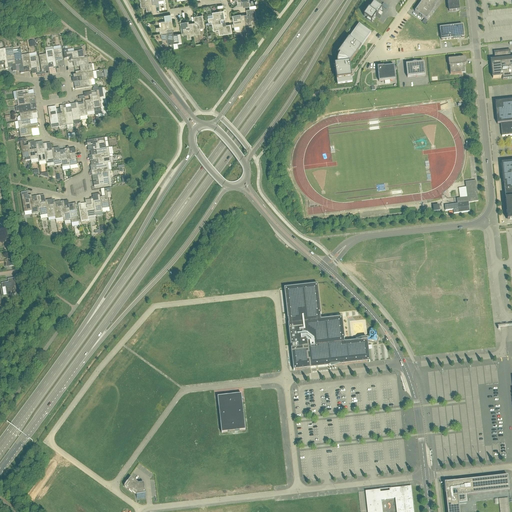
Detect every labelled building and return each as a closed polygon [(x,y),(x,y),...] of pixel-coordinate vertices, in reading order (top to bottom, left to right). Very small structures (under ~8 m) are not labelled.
[(148,0),(139,0),(141,7),(146,6),(146,11),(150,10),(148,0)] [(426,21),(435,8),(434,8),(439,1),(437,0),(423,0),(415,12),(426,21)] [(459,11),(458,8),(458,1),(448,2),(449,12),(459,11)] [(371,6),(372,7),(369,10),(364,16),(364,17),(365,17),(365,18),(367,19),(366,20),(370,23),(371,22),(372,23),(376,16),(377,17),(378,15),(381,17),(381,16),(380,16),(382,13),(380,12),(381,11),(382,10),(381,9),(377,6),(378,5),(374,2),(371,6)] [(246,9),(247,16),(244,17),(244,20),(246,26),(252,25),(251,20),(256,19),(254,8),(246,9)] [(211,24),(212,24),(219,22),(218,19),(225,18),(223,10),(212,12),(213,17),(207,17),(208,21),(209,24),(211,23),(211,24)] [(242,27),(246,27),(246,26),(244,20),(244,17),(244,15),(241,15),(240,14),(232,15),(234,26),(239,25),(239,31),(243,30),(242,27)] [(195,24),(192,24),(192,28),(193,34),(200,33),(199,28),(204,27),(202,15),(193,16),(195,24)] [(160,33),(167,32),(166,29),(173,28),(171,19),(160,21),(161,26),(156,27),(156,31),(159,30),(160,33)] [(193,35),(193,34),(192,28),(189,28),(188,21),(179,22),(181,34),(186,34),(187,39),(191,38),(190,35),(193,35)] [(222,22),(219,22),(212,24),(213,30),(218,29),(219,34),(231,32),(230,24),(223,25),(222,22)] [(337,65),(337,66),(334,67),(337,82),(337,86),(352,84),(352,79),(349,64),(371,34),(359,25),(337,55),(339,56),(339,58),(338,59),(338,60),(337,61),(337,62),(337,64),(337,65)] [(441,41),(464,38),(463,26),(440,29),(441,41)] [(167,32),(160,33),(161,40),(166,39),(167,44),(178,42),(177,33),(171,34),(170,31),(167,32)] [(6,52),(6,49),(0,50),(0,62),(5,62),(5,63),(4,64),(5,70),(9,69),(8,65),(6,52)] [(22,56),(21,50),(13,51),(14,54),(16,66),(21,65),(21,67),(20,67),(20,68),(21,74),(25,74),(24,68),(23,68),(22,56)] [(53,51),(56,68),(58,68),(58,63),(63,62),(61,50),(53,51)] [(67,56),(72,55),(72,60),(85,59),(85,58),(83,51),(68,53),(68,50),(63,51),(64,54),(64,60),(67,59),(68,59),(67,56)] [(17,72),(16,66),(14,54),(13,51),(6,52),(8,65),(13,64),(13,65),(12,65),(13,73),(17,72)] [(54,68),(56,68),(53,51),(46,52),(46,55),(48,64),(53,63),(54,68)] [(511,61),(511,62),(510,51),(510,52),(494,54),(494,52),(494,53),(495,64),(491,64),(493,79),(502,78),(502,79),(502,80),(511,79),(511,61)] [(29,58),(30,58),(29,55),(22,56),(23,68),(24,68),(28,67),(29,72),(32,72),(31,70),(29,58)] [(48,67),(48,64),(46,55),(39,56),(42,73),(44,73),(43,68),(48,67)] [(31,70),(36,69),(37,74),(40,74),(37,57),(30,58),(29,58),(31,70)] [(89,65),(88,58),(85,58),(85,59),(72,60),(70,61),(71,63),(76,62),(77,68),(80,67),(89,65)] [(463,59),(449,60),(449,61),(448,61),(448,62),(449,68),(449,67),(450,75),(454,75),(462,74),(464,73),(464,68),(463,66),(464,66),(465,66),(465,65),(466,65),(466,64),(466,63),(466,62),(466,61),(466,60),(465,60),(465,59),(464,59),(463,59)] [(406,65),(407,78),(416,77),(415,63),(414,64),(413,64),(412,64),(412,65),(406,65)] [(416,64),(415,63),(416,77),(425,76),(424,63),(417,64),(416,64)] [(76,75),(93,72),(92,65),(89,65),(80,67),(80,72),(75,73),(76,75)] [(394,67),(388,67),(377,68),(377,70),(379,82),(395,80),(394,71),(394,67)] [(91,80),(94,80),(93,72),(76,75),(73,75),(74,79),(80,78),(80,77),(81,77),(82,82),(91,80)] [(92,88),(91,80),(82,82),(79,82),(80,87),(75,88),(75,91),(92,88)] [(17,100),(34,97),(34,95),(29,95),(28,90),(16,92),(17,100)] [(97,97),(92,97),(92,98),(94,109),(102,108),(100,98),(99,91),(96,92),(97,97)] [(92,98),(92,97),(92,95),(89,96),(90,101),(85,102),(87,114),(95,112),(94,109),(92,98)] [(18,107),(31,105),(30,100),(35,99),(34,97),(17,100),(18,107)] [(85,102),(85,99),(82,100),(83,105),(78,106),(80,118),(88,116),(87,114),(85,102)] [(511,101),(495,103),(497,125),(501,125),(502,137),(511,136),(511,162),(501,164),(501,165),(501,166),(503,182),(502,183),(503,183),(503,184),(504,184),(505,200),(507,221),(511,220),(511,101)] [(73,122),(81,121),(80,118),(78,106),(78,104),(75,104),(76,109),(71,110),(71,113),(72,113),(73,122)] [(20,115),(37,112),(36,110),(31,110),(31,105),(18,107),(16,108),(17,113),(19,112),(20,115)] [(59,127),(66,126),(63,109),(64,109),(63,106),(60,107),(61,113),(62,113),(62,115),(57,115),(58,124),(59,127)] [(57,115),(56,112),(51,113),(50,108),(48,108),(51,126),(58,124),(57,115)] [(63,109),(66,126),(74,125),(73,122),(72,113),(71,113),(71,110),(71,108),(64,109),(63,109)] [(30,121),(33,120),(32,115),(37,114),(37,112),(20,115),(20,117),(19,117),(18,118),(18,119),(17,120),(18,122),(21,122),(30,121)] [(31,126),(30,121),(21,122),(18,122),(19,130),(36,127),(38,127),(39,127),(39,124),(31,126)] [(36,127),(19,130),(20,137),(32,135),(32,130),(39,129),(38,127),(36,127)] [(105,149),(104,138),(93,140),(93,143),(85,144),(86,147),(87,147),(93,146),(93,151),(96,151),(96,150),(105,149)] [(28,146),(23,147),(23,142),(20,142),(23,159),(25,159),(25,161),(31,160),(30,158),(28,146)] [(36,148),(31,149),(30,144),(28,144),(28,146),(30,158),(31,160),(31,161),(38,160),(36,148)] [(44,150),(39,150),(38,144),(35,144),(36,148),(38,160),(38,163),(46,162),(44,150)] [(52,151),(52,152),(47,152),(47,151),(46,144),(43,145),(44,150),(46,162),(46,165),(49,164),(50,166),(50,167),(54,166),(54,164),(52,151)] [(70,167),(77,166),(75,154),(70,154),(69,147),(67,148),(67,150),(70,167)] [(97,155),(89,157),(89,159),(109,156),(108,148),(105,149),(96,150),(96,151),(97,155)] [(60,156),(61,156),(60,153),(55,154),(54,149),(51,149),(52,152),(52,151),(54,164),(54,166),(62,165),(60,156)] [(62,168),(70,167),(67,150),(65,150),(65,155),(61,156),(60,156),(62,165),(62,168)] [(108,164),(111,164),(109,156),(89,159),(90,161),(98,160),(99,165),(108,164)] [(109,171),(108,164),(99,165),(96,166),(96,171),(90,172),(90,174),(109,171)] [(98,180),(110,179),(109,171),(90,174),(91,177),(97,175),(98,180)] [(110,179),(98,180),(99,186),(94,186),(94,189),(111,186),(110,179)] [(470,212),(469,208),(469,203),(478,202),(475,181),(466,183),(468,198),(456,199),(457,204),(444,206),(445,211),(453,210),(454,214),(470,212)] [(102,210),(110,209),(107,195),(111,195),(110,188),(104,190),(104,192),(105,197),(100,198),(102,210)] [(30,200),(25,201),(24,196),(21,196),(24,213),(31,212),(32,212),(30,200)] [(38,202),(37,202),(33,203),(32,196),(29,196),(30,200),(32,212),(31,212),(32,215),(39,214),(38,202)] [(46,204),(45,204),(41,204),(40,203),(41,203),(40,196),(37,197),(37,202),(38,202),(39,214),(40,217),(47,216),(46,204)] [(100,198),(100,196),(97,196),(98,201),(93,202),(95,214),(103,213),(102,210),(100,198)] [(61,207),(56,208),(55,200),(53,201),(53,205),(55,217),(56,220),(63,219),(61,207)] [(93,202),(93,200),(90,200),(91,205),(86,206),(87,209),(88,218),(89,218),(96,217),(95,214),(93,202)] [(53,205),(48,206),(48,201),(45,201),(45,204),(46,204),(47,216),(48,218),(55,217),(53,205)] [(70,212),(69,209),(64,210),(64,208),(65,208),(64,202),(60,202),(61,207),(63,219),(63,222),(71,221),(70,212)] [(87,209),(82,210),(81,205),(78,205),(81,222),(89,221),(89,218),(88,218),(87,209)] [(71,221),(71,224),(79,223),(76,206),(74,206),(75,211),(70,212),(71,221)] [(14,290),(13,287),(15,286),(14,279),(8,280),(8,283),(2,284),(2,288),(5,288),(6,292),(8,292),(8,296),(17,294),(16,290),(14,290)] [(329,363),(329,367),(370,362),(367,339),(351,341),(351,342),(344,343),(344,340),(345,339),(342,318),(321,320),(320,315),(321,315),(318,285),(284,289),(287,319),(288,319),(288,324),(290,346),(291,346),(291,349),(293,371),(329,363)] [(245,431),(241,395),(217,397),(221,434),(245,431)] [(455,482),(444,484),(445,495),(447,511),(459,511),(459,504),(466,504),(465,496),(509,491),(509,486),(508,486),(508,484),(507,476),(455,482)] [(146,497),(144,483),(138,484),(130,478),(124,487),(136,496),(140,495),(141,498),(146,497)] [(396,511),(413,511),(411,487),(389,489),(389,492),(380,493),(380,490),(365,492),(367,511),(382,511),(381,500),(395,499),(396,511)] [(500,511),(509,511),(508,503),(508,499),(499,500),(500,511)]
